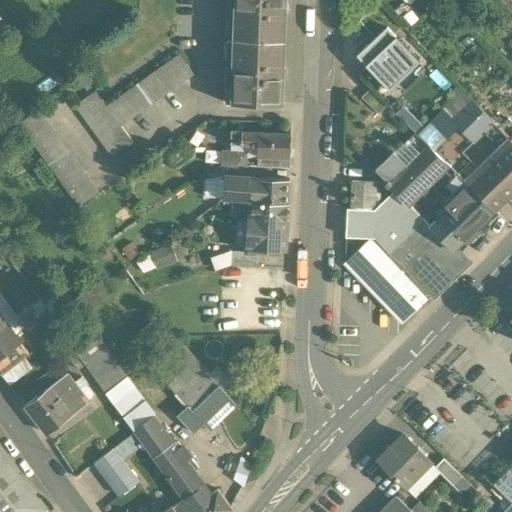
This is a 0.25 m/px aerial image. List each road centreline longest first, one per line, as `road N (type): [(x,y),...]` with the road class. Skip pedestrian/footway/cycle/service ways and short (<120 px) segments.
road 1 (residential): [(317,0),(308,369)]
road 2 (secondary): [(360,407),(511,255)]
road 3 (residential): [(0,413),(75,511)]
